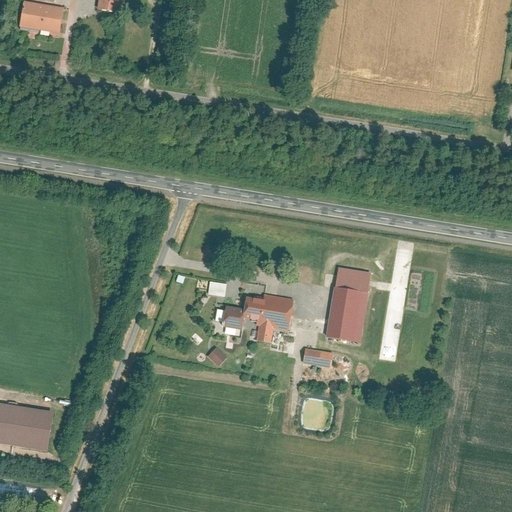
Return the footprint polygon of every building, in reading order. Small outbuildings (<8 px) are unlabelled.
[(116,0),(97,0),(96,13),(114,15),(116,0)] [(21,15),(19,31),(43,35),(45,18),(21,15)] [(370,274),(336,269),(333,288),(367,294),(370,274)] [(209,283),(207,297),(224,299),(226,285),(209,283)] [(331,289),(323,338),(344,341),(352,293),(331,289)] [(258,296),(254,327),(288,331),(292,301),(258,296)] [(256,300),(240,298),(238,317),(254,319),(256,300)] [(219,316),(217,336),(238,338),(241,318),(219,316)] [(217,349),(208,358),(219,368),(228,359),(217,349)] [(304,351),(302,367),(331,371),(333,355),(304,351)] [(53,413),(0,404),(0,442),(47,450),(53,413)]
